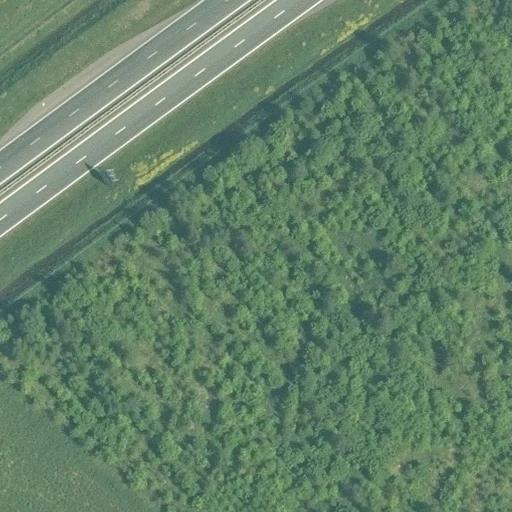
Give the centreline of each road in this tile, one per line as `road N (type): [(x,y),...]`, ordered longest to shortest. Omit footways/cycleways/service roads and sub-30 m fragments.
road 1 (trunk): [(0,220),(300,0)]
road 2 (trunk): [(230,0),(0,169)]
